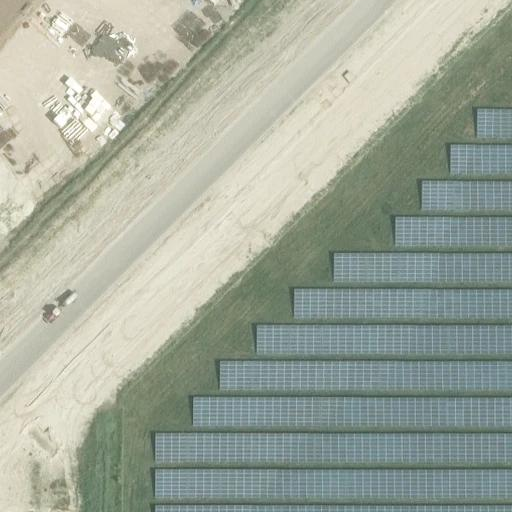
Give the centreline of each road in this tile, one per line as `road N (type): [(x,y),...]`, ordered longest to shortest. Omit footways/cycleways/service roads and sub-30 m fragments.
road 1 (unclassified): [(0,421),(419,0)]
road 2 (unclassified): [(327,0),(0,329)]
